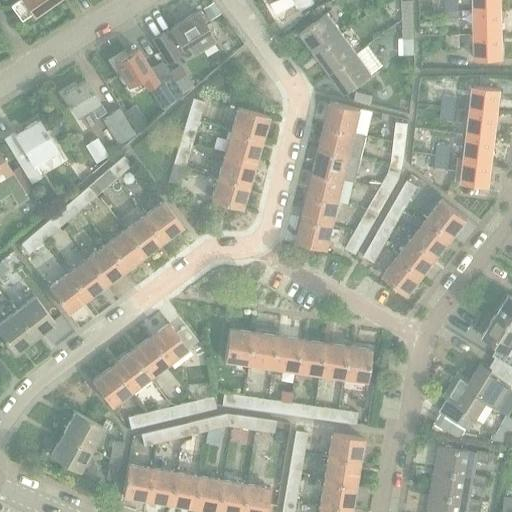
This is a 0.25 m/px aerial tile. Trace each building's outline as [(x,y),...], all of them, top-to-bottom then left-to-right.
[(30,12),(33,17),(58,0),(18,0),(10,6),(20,19),(30,12)] [(311,0),(268,0),(269,2),(272,0),(293,0),(300,11),(314,3),(311,0)] [(402,19),(413,19),(412,0),(407,0),(401,0),(402,19)] [(446,11),(459,11),(459,0),(429,0),(429,10),(446,10),(446,11)] [(474,0),(474,10),(501,10),(500,0),(474,0)] [(475,34),(502,33),(501,10),(474,10),(475,34)] [(459,11),(446,11),(446,23),(460,23),(459,11)] [(222,22),(208,30),(197,12),(166,31),(165,30),(151,38),(167,64),(181,55),(178,50),(183,47),(188,56),(214,40),(218,39),(228,33),(222,22)] [(315,52),(341,32),(327,12),(300,31),(315,52)] [(413,19),(402,19),(402,39),(414,38),(413,19)] [(330,72),(356,53),(341,32),(315,52),(330,72)] [(502,33),(475,34),(476,59),(502,58),(502,33)] [(421,36),(422,54),(447,53),(447,47),(460,47),(460,35),(421,36)] [(149,85),(163,108),(183,95),(172,77),(167,81),(157,65),(149,70),(137,49),(114,63),(128,85),(141,77),(147,86),(149,85)] [(356,53),(330,72),(345,92),(371,73),(356,53)] [(96,117),(105,112),(85,80),(63,94),(77,116),(90,108),(96,117)] [(469,110),(496,113),(499,88),(472,85),(469,110)] [(441,107),(454,108),(455,95),(443,94),(441,107)] [(186,118),(198,121),(204,101),(193,98),(186,118)] [(323,124),(354,132),(360,108),(329,101),(323,124)] [(231,131),(262,140),(268,116),(238,107),(231,131)] [(452,119),(454,108),(441,107),(440,118),(452,119)] [(102,118),(118,144),(134,134),(118,108),(102,118)] [(493,137),(496,113),(469,110),(466,134),(493,137)] [(56,151),(45,131),(60,122),(56,115),(40,124),(38,120),(15,134),(14,132),(3,139),(31,183),(41,177),(34,165),(56,151)] [(191,144),(198,121),(186,118),(180,141),(191,144)] [(398,144),(404,144),(407,123),(395,121),(393,140),(399,140),(398,144)] [(366,135),(354,132),(323,124),(318,148),(348,155),(361,158),(366,135)] [(255,162),(262,140),(231,131),(224,154),(255,162)] [(490,161),(493,137),(466,134),(464,158),(490,161)] [(85,145),(95,162),(108,154),(97,137),(85,145)] [(402,162),(404,144),(398,144),(399,140),(393,140),(390,161),(402,162)] [(185,167),(191,144),(180,141),(173,163),(185,167)] [(436,154),(448,156),(450,144),(437,142),(436,154)] [(343,178),(348,155),(318,148),(312,171),(343,178)] [(17,204),(29,197),(0,151),(0,198),(10,192),(17,204)] [(248,185),(255,162),(224,154),(218,176),(248,185)] [(447,167),(448,156),(436,154),(434,166),(447,167)] [(108,168),(116,178),(131,164),(123,155),(108,168)] [(490,161),(464,158),(458,157),(455,181),(461,182),(487,186),(490,161)] [(179,185),(185,167),(173,163),(167,182),(179,185)] [(116,178),(108,168),(90,184),(98,193),(109,183),(116,192),(123,186),(116,178)] [(337,201),(343,178),(312,171),(307,194),(337,201)] [(381,194),(387,197),(398,177),(387,171),(378,187),(384,190),(381,194)] [(242,209),(248,185),(218,176),(211,200),(242,209)] [(396,199),(406,205),(417,186),(407,180),(396,199)] [(80,209),(98,193),(90,184),(72,199),(80,209)] [(376,215),(387,197),(381,194),(384,190),(378,187),(366,209),(376,215)] [(332,224),(337,201),(307,194),(301,217),(332,224)] [(426,218),(451,237),(466,218),(441,198),(426,218)] [(62,224),(80,209),(72,199),(54,214),(62,224)] [(143,214),(163,240),(183,225),(163,199),(143,214)] [(395,224),(406,205),(396,199),(385,218),(395,224)] [(366,233),(376,215),(366,209),(356,227),(366,233)] [(44,240),(62,224),(54,214),(36,230),(44,240)] [(144,255),(163,240),(143,214),(124,228),(144,255)] [(326,248),(332,224),(301,217),(295,241),(326,248)] [(385,243),(395,224),(385,218),(374,236),(385,243)] [(436,256),(451,237),(426,218),(411,236),(436,256)] [(354,253),(366,233),(356,227),(344,247),(354,253)] [(126,269),(144,255),(124,228),(106,243),(126,269)] [(29,253),(44,240),(36,230),(21,243),(29,253)] [(374,262),(385,243),(374,236),(363,255),(374,262)] [(422,275),(436,256),(411,236),(397,255),(422,275)] [(107,283),(126,269),(106,243),(87,257),(107,283)] [(407,294),(422,275),(397,255),(382,274),(407,294)] [(88,298),(107,283),(87,257),(68,271),(88,298)] [(68,313),(88,298),(68,271),(48,286),(68,313)] [(494,314),(511,325),(511,295),(507,293),(494,314)] [(14,311),(35,338),(55,323),(34,296),(14,311)] [(0,334),(15,354),(35,338),(14,311),(0,321),(0,334)] [(511,325),(494,314),(481,335),(501,347),(495,357),(494,356),(494,357),(511,368),(511,325)] [(147,337),(167,363),(187,348),(167,322),(147,337)] [(249,363),(254,332),(229,328),(225,359),(249,363)] [(272,366),(277,335),(254,332),(249,363),(272,366)] [(296,370),(300,338),(277,335),(272,366),(296,370)] [(149,377),(167,363),(147,337),(129,351),(149,377)] [(319,373),(324,342),(300,338),(296,370),(319,373)] [(342,377),(347,345),(324,342),(319,373),(342,377)] [(347,345),(342,377),(367,380),(372,349),(347,345)] [(131,391),(149,377),(129,351),(110,366),(131,391)] [(511,368),(494,357),(488,366),(480,361),(469,379),(458,372),(457,373),(469,380),(467,384),(487,397),(485,401),(486,402),(496,409),(510,387),(511,388),(511,368)] [(111,406),(131,391),(110,366),(91,380),(111,406)] [(474,420),(486,402),(485,401),(487,397),(467,384),(469,380),(457,373),(444,395),(446,397),(438,410),(467,429),(473,420),(474,420)] [(243,407),(244,395),(223,392),(221,404),(243,407)] [(266,411),(268,399),(244,395),(243,407),(266,411)] [(191,401),(194,413),(215,408),(213,396),(191,401)] [(289,414),(291,402),(268,399),(266,411),(289,414)] [(173,418),(194,413),(191,401),(170,406),(173,418)] [(313,418),(314,406),(291,402),(289,414),(313,418)] [(151,423),(173,418),(170,406),(149,411),(151,423)] [(336,421),(338,409),(314,406),(313,418),(336,421)] [(338,409),(336,421),(355,424),(357,412),(338,409)] [(63,433),(91,449),(104,427),(75,411),(63,433)] [(130,428),(151,423),(149,411),(127,417),(130,428)] [(208,430),(227,425),(226,413),(205,418),(208,430)] [(249,429),(251,417),(226,413),(227,425),(249,429)] [(251,417),(249,429),(274,432),(275,420),(251,417)] [(186,435),(208,430),(205,418),(183,423),(186,435)] [(165,441),(186,435),(183,423),(162,428),(165,441)] [(143,446),(165,441),(162,428),(140,434),(143,446)] [(291,451),(303,453),(307,432),(295,430),(291,451)] [(327,457),(359,462),(363,438),(331,432),(327,457)] [(79,471),(91,449),(63,433),(50,456),(79,471)] [(109,459),(120,461),(123,442),(112,440),(109,459)] [(473,477),(474,474),(476,461),(488,463),(490,452),(476,450),(476,452),(438,445),(434,470),(473,477)] [(299,476),(303,453),(291,451),(287,474),(299,476)] [(355,485),(359,462),(327,457),(323,480),(355,485)] [(117,480),(120,461),(109,459),(106,478),(117,480)] [(147,500),(152,468),(127,465),(122,496),(147,500)] [(170,504),(175,472),(152,468),(147,500),(170,504)] [(486,476),(474,474),(473,477),(434,470),(430,494),(469,501),(470,499),(472,485),(484,487),(486,476)] [(193,508),(198,476),(175,472),(170,504),(193,508)] [(295,499),(299,476),(287,474),(283,497),(295,499)] [(217,511),(222,480),(198,476),(193,508),(217,511)] [(220,511),(240,511),(245,484),(222,480),(217,511),(220,511)] [(351,509),(355,485),(323,480),(319,503),(351,509)] [(245,484),(240,511),(265,511),(269,488),(245,484)] [(482,501),(470,499),(469,501),(430,494),(426,511),(467,511),(468,509),(480,511),(482,501)] [(293,511),(295,499),(283,497),(280,511),(293,511)] [(511,511),(511,498),(504,498),(502,511),(511,511)] [(350,511),(351,509),(319,503),(318,511),(350,511)]
